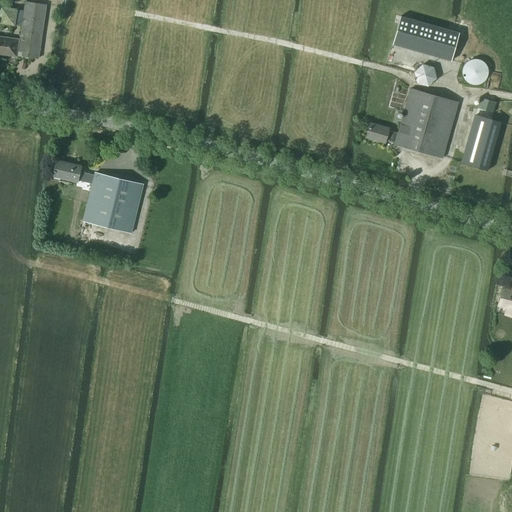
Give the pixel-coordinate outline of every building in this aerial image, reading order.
[(25,2),(18,55),(38,58),(46,5),(25,2)] [(400,16),(392,44),(433,56),(451,61),(453,52),(459,33),(450,30),(400,16)] [(0,53),(16,56),(18,40),(0,37),(0,53)] [(484,63),(483,62),(482,62),(481,61),(480,61),(479,60),(478,60),(477,60),(475,60),(473,60),(471,60),(469,61),(468,62),(467,63),(466,63),(465,64),(465,65),(464,66),(463,67),(463,68),(463,69),(462,70),(462,71),(462,72),(462,74),(462,75),(462,76),(463,77),(463,78),(463,79),(464,80),(465,81),(465,82),(466,82),(467,83),(468,84),(470,85),(472,86),(473,86),(474,86),(477,86),(478,86),(480,85),(481,85),(482,84),(484,83),(485,82),(485,81),(486,80),(487,79),(487,78),(487,77),(488,76),(488,75),(488,74),(488,73),(488,72),(488,71),(488,70),(487,69),(487,68),(487,67),(486,66),(485,65),(485,64),(484,63)] [(398,133),(388,130),(388,128),(370,123),(366,138),(384,143),(386,139),(395,142),(394,144),(442,158),(458,102),(410,89),(398,133)] [(480,98),(477,108),(493,113),(496,103),(480,98)] [(476,115),(462,164),(487,171),(501,122),(476,115)] [(95,173),(94,175),(79,171),(81,166),(56,160),(52,176),(77,182),(77,180),(92,184),(83,221),(131,233),(143,185),(95,173)] [(154,206),(152,216),(169,220),(176,193),(166,190),(162,208),(154,206)] [(502,288),(497,305),(506,308),(504,315),(510,317),(511,317),(511,287),(511,291),(502,288)]
